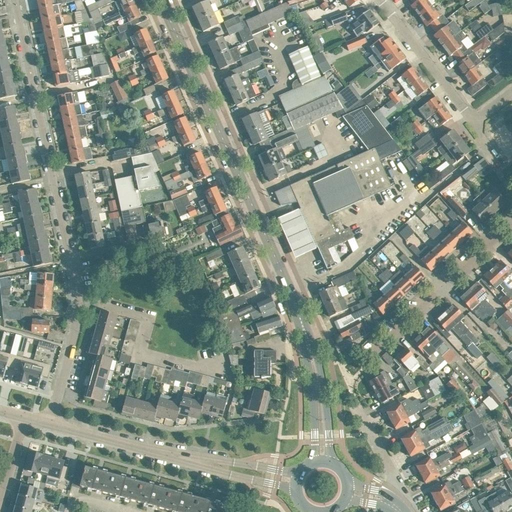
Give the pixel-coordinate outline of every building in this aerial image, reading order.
[(36,0),(39,9),(59,5),(66,3),(65,0),(36,0)] [(85,10),(81,0),(74,2),(76,12),(80,11),(85,10)] [(98,9),(113,2),(111,0),(101,0),(95,3),(86,6),(91,19),(92,21),(94,24),(103,21),(101,17),(98,9)] [(132,0),(117,0),(114,1),(119,13),(135,6),(132,0)] [(260,0),(253,0),(260,15),(266,12),(260,0)] [(410,0),(413,4),(411,6),(419,17),(431,7),(425,0),(410,0)] [(484,1),(483,0),(474,0),(465,6),(469,11),(484,1)] [(208,1),(201,4),(192,8),(198,20),(213,13),(208,1)] [(329,7),(325,2),(320,6),(324,11),(329,7)] [(270,28),(268,24),(294,13),(286,3),(266,12),(260,15),(245,21),(252,36),(270,28)] [(61,16),(59,5),(39,9),(41,20),(61,16)] [(140,18),(135,6),(119,13),(112,16),(114,21),(114,22),(126,17),(129,22),(117,28),(119,34),(132,28),(130,22),(140,18)] [(332,12),(329,7),(324,11),(328,15),(332,12)] [(439,17),(431,7),(419,17),(427,27),(429,25),(433,29),(440,24),(436,20),(439,17)] [(89,19),(85,10),(80,11),(82,23),(84,23),(87,22),(92,21),(91,19),(89,19)] [(379,24),(369,10),(356,20),(348,27),(356,38),(365,32),(366,33),(379,24)] [(219,25),(213,13),(198,20),(203,32),(219,25)] [(344,13),(330,19),(332,26),(347,20),(344,13)] [(226,30),(245,21),(243,15),(238,17),(224,24),(226,30)] [(63,27),(61,16),(41,20),(44,31),(63,27)] [(111,23),(114,21),(112,16),(111,17),(103,21),(94,24),(96,30),(105,26),(111,23)] [(97,31),(96,30),(94,24),(92,21),(87,22),(88,28),(83,29),(84,34),(97,31)] [(252,36),(245,21),(226,30),(229,36),(238,32),(243,44),(253,40),(252,36)] [(443,28),(440,24),(433,29),(436,34),(433,36),(441,46),(461,31),(453,21),(443,28)] [(504,23),(493,31),(488,34),(493,41),(504,33),(504,23)] [(488,34),(493,31),(488,24),(475,34),(480,40),(485,37),(488,34)] [(65,38),(63,27),(44,31),(46,42),(65,38)] [(145,29),(136,33),(134,35),(137,41),(131,44),(133,49),(151,41),(145,29)] [(101,43),(97,31),(84,34),(86,45),(91,45),(101,43)] [(462,47),(459,43),(466,38),(461,31),(441,46),(449,57),(452,54),(456,59),(467,50),(463,46),(462,47)] [(345,43),(349,51),(367,44),(364,35),(345,43)] [(491,44),(485,37),(480,40),(477,42),(483,50),(491,44)] [(68,49),(65,38),(46,42),(48,54),(68,49)] [(222,38),(217,40),(208,44),(214,57),(228,51),(222,38)] [(374,54),(368,58),(374,66),(380,62),(386,57),(398,48),(390,38),(385,41),(382,38),(370,48),(374,54)] [(504,39),(496,46),(499,49),(504,45),(504,39)] [(156,52),(151,41),(133,49),(131,49),(134,55),(142,52),(144,58),(156,52)] [(93,55),(91,45),(86,45),(80,47),(82,58),(91,56),(93,55)] [(236,47),(228,51),(214,57),(220,70),(234,64),(234,63),(240,60),(241,60),(241,59),(236,47)] [(288,55),(298,79),(301,86),(321,78),(307,47),(288,55)] [(374,66),(377,71),(384,66),(388,72),(406,59),(398,48),(386,57),(380,62),(374,66)] [(474,68),(481,63),(470,48),(467,50),(456,59),(459,64),(456,66),(464,76),(474,68)] [(70,61),(68,49),(48,54),(51,65),(70,61)] [(243,66),(261,58),(258,51),(241,59),(241,60),(240,60),(243,66)] [(126,57),(124,53),(118,55),(110,59),(115,73),(120,71),(116,62),(126,57)] [(101,54),(93,55),(91,56),(93,67),(107,65),(101,54)] [(157,56),(148,60),(146,61),(149,68),(140,72),(142,77),(151,73),(162,68),(157,56)] [(264,64),(261,58),(243,66),(241,67),(243,72),(264,64)] [(8,63),(7,59),(0,60),(0,73),(11,71),(10,63),(8,63)] [(70,61),(51,65),(53,76),(72,72),(77,70),(75,60),(70,61)] [(505,69),(504,60),(494,68),(499,74),(498,75),(502,80),(506,77),(505,69)] [(109,76),(107,65),(93,67),(96,79),(109,76)] [(168,79),(162,68),(151,73),(156,84),(168,79)] [(412,68),(401,76),(409,87),(420,78),(412,68)] [(487,84),(474,68),(464,76),(472,86),(467,90),(472,96),(487,84)] [(13,79),(11,71),(0,73),(0,86),(12,84),(11,79),(13,79)] [(75,83),(72,72),(53,76),(55,87),(75,83)] [(136,79),(135,75),(134,75),(128,77),(128,78),(126,79),(128,83),(136,79)] [(248,79),(245,80),(241,82),(238,75),(224,81),(225,81),(223,82),(223,84),(225,88),(226,89),(228,88),(230,93),(247,86),(250,85),(248,79)] [(285,113),(333,92),(332,91),(324,76),(321,78),(301,86),(298,79),(295,81),(293,83),(292,86),(292,89),(293,90),(291,91),(291,92),(279,97),(285,113)] [(420,78),(409,87),(416,96),(413,99),(416,102),(425,95),(424,92),(428,89),(420,78)] [(138,84),(136,79),(128,83),(126,84),(128,88),(131,86),(132,87),(138,84)] [(131,106),(119,81),(110,85),(118,102),(121,109),(131,106)] [(13,88),(12,84),(0,86),(0,99),(17,96),(15,87),(13,88)] [(251,84),(250,85),(247,86),(230,93),(236,106),(249,100),(257,97),(251,84)] [(344,113),(362,101),(362,100),(350,84),(335,96),(342,109),(344,113)] [(143,89),(146,95),(157,90),(154,85),(143,89)] [(173,91),(157,98),(160,105),(162,109),(178,103),(173,91)] [(385,104),(392,99),(396,96),(393,91),(382,100),(385,104)] [(79,104),(77,92),(58,97),(60,108),(79,104)] [(293,131),(306,125),(335,113),(342,109),(335,96),(333,92),(285,113),(292,128),(293,131)] [(400,101),(396,96),(392,99),(395,104),(400,101)] [(427,120),(443,108),(435,97),(418,110),(426,121),(427,120)] [(366,106),(362,101),(344,113),(342,109),(335,113),(338,119),(342,117),(368,152),(372,150),(373,150),(393,141),(366,106)] [(178,103),(162,109),(157,112),(159,117),(159,118),(169,113),(172,119),(183,114),(178,103)] [(81,115),(79,104),(60,108),(62,119),(81,115)] [(16,114),(15,106),(0,109),(0,122),(16,119),(15,115),(16,114)] [(435,131),(451,118),(443,108),(427,120),(435,131)] [(265,110),(257,113),(242,120),(248,133),(262,126),(270,123),(265,110)] [(114,117),(112,111),(100,113),(101,117),(101,120),(114,117)] [(152,114),(145,117),(146,118),(147,121),(159,117),(157,112),(152,114)] [(83,121),(81,115),(62,119),(65,130),(85,126),(88,125),(88,122),(86,121),(83,121)] [(147,121),(146,118),(140,120),(140,119),(137,121),(139,127),(148,123),(147,121)] [(185,118),(175,122),(173,123),(178,134),(190,129),(185,118)] [(17,123),(16,119),(0,122),(0,127),(0,128),(2,135),(20,131),(18,123),(17,123)] [(411,125),(404,130),(408,134),(414,130),(419,125),(416,121),(411,125)] [(419,125),(414,130),(418,135),(423,130),(419,125)] [(87,137),(85,126),(65,130),(67,141),(81,138),(87,137)] [(268,139),(262,126),(248,133),(250,139),(248,140),(251,146),(253,145),(253,146),(268,139)] [(295,134),(293,131),(292,128),(271,138),(274,143),(295,134)] [(195,141),(190,129),(178,134),(179,135),(171,138),(173,143),(181,140),(184,146),(195,141)] [(22,139),(20,131),(2,135),(4,147),(21,144),(20,139),(22,139)] [(448,151),(461,141),(453,131),(440,140),(448,151)] [(104,145),(101,134),(99,134),(95,135),(97,147),(104,145)] [(276,151),(298,141),(297,140),(295,134),(274,143),(276,149),(275,149),(276,151)] [(419,150),(432,139),(428,134),(412,146),(416,152),(419,150)] [(157,144),(164,141),(162,136),(155,139),(154,137),(146,140),(150,147),(157,144)] [(83,149),(81,138),(67,141),(69,152),(83,149)] [(436,145),(432,139),(419,150),(416,152),(410,157),(413,161),(422,154),(423,155),(436,145)] [(379,161),(401,151),(393,141),(373,150),(372,150),(368,152),(335,166),(339,176),(351,170),(364,200),(391,187),(379,161)] [(469,152),(461,141),(448,151),(442,156),(449,166),(450,167),(452,166),(469,152)] [(22,148),(21,144),(4,147),(7,159),(25,155),(24,148),(22,148)] [(113,154),(112,155),(114,161),(134,157),(140,156),(151,153),(148,147),(139,149),(132,150),(132,149),(113,152),(113,154)] [(92,159),(90,148),(83,149),(69,152),(72,164),(92,159)] [(281,162),(276,151),(275,149),(258,157),(264,169),(281,162)] [(159,150),(151,153),(156,165),(164,162),(159,150)] [(135,176),(114,180),(121,212),(142,207),(139,191),(159,187),(153,174),(159,171),(156,165),(151,153),(140,156),(143,168),(134,170),(135,176)] [(200,153),(191,157),(189,158),(192,164),(184,168),(186,173),(205,164),(200,153)] [(27,163),(25,155),(7,159),(10,172),(26,168),(25,164),(27,163)] [(289,165),(284,168),(281,162),(264,169),(269,182),(292,172),(289,165)] [(210,176),(205,164),(186,173),(179,176),(182,181),(191,177),(194,183),(210,176)] [(364,200),(351,170),(339,176),(335,166),(274,193),(280,206),(300,203),(317,242),(344,230),(336,212),(364,200)] [(455,170),(452,166),(450,167),(449,166),(437,174),(439,176),(427,185),(430,189),(455,170)] [(472,166),(460,176),(463,179),(466,182),(477,172),(472,166)] [(27,172),(26,168),(10,172),(12,184),(30,180),(29,172),(27,172)] [(164,182),(179,176),(177,171),(162,178),(164,182)] [(89,172),(84,173),(74,176),(77,188),(95,184),(94,179),(91,180),(89,172)] [(187,193),(182,181),(179,176),(164,182),(172,199),(187,193)] [(468,212),(464,208),(453,197),(453,198),(447,191),(463,179),(460,176),(439,191),(442,195),(441,195),(448,202),(462,218),(468,212)] [(494,213),(506,202),(500,196),(507,189),(503,183),(489,196),(484,190),(478,195),(484,201),(494,213)] [(96,189),(95,184),(77,188),(80,200),(94,197),(93,190),(96,189)] [(216,188),(206,192),(205,193),(207,198),(198,203),(200,208),(221,199),(216,188)] [(38,197),(36,189),(17,193),(20,205),(37,202),(36,198),(38,197)] [(186,195),(172,201),(179,217),(195,210),(193,206),(187,209),(186,208),(191,206),(186,195)] [(100,204),(99,204),(96,205),(94,197),(80,200),(82,213),(101,209),(100,204)] [(221,199),(200,208),(202,213),(212,209),(215,216),(226,211),(221,199)] [(494,213),(484,201),(478,207),(474,203),(469,208),(464,208),(468,212),(469,214),(473,211),(483,223),(494,213)] [(38,206),(37,202),(20,205),(23,218),(42,214),(40,206),(38,206)] [(420,219),(429,211),(426,208),(428,206),(426,203),(423,205),(424,206),(415,214),(420,219)] [(142,207),(121,212),(124,227),(145,223),(142,207)] [(99,222),(98,215),(102,214),(101,209),(82,213),(85,225),(99,222)] [(316,246),(298,209),(278,219),(296,256),(316,246)] [(197,215),(195,210),(179,217),(182,223),(191,219),(191,218),(197,215)] [(457,217),(451,210),(447,214),(453,221),(457,217)] [(43,222),(42,214),(23,218),(24,224),(17,225),(18,227),(19,232),(43,226),(42,222),(43,222)] [(229,214),(223,218),(222,217),(214,221),(213,221),(214,222),(212,223),(214,228),(213,229),(215,235),(221,245),(233,239),(242,235),(237,225),(235,226),(229,214)] [(214,221),(211,215),(198,220),(200,226),(213,221),(214,221)] [(101,229),(100,225),(99,222),(85,225),(87,237),(105,233),(104,228),(101,229)] [(162,222),(142,226),(144,237),(148,236),(149,241),(164,238),(162,227),(163,227),(162,222)] [(462,243),(472,233),(462,223),(452,232),(462,243)] [(407,225),(399,233),(406,241),(414,233),(407,225)] [(441,233),(434,225),(429,229),(437,237),(441,233)] [(44,231),(43,226),(19,232),(20,237),(27,236),(28,242),(47,238),(45,230),(44,231)] [(349,228),(344,230),(317,242),(315,243),(327,269),(335,266),(341,263),(334,247),(354,238),(349,228)] [(437,237),(429,229),(425,233),(433,240),(437,237)] [(123,243),(121,230),(120,230),(115,231),(114,231),(117,244),(123,243)] [(452,232),(448,236),(443,231),(441,233),(437,237),(441,242),(451,252),(462,243),(452,232)] [(15,232),(8,234),(0,235),(1,241),(16,238),(15,232)] [(106,238),(105,233),(87,237),(90,250),(105,247),(103,239),(106,238)] [(49,246),(47,238),(28,242),(31,255),(48,251),(47,246),(49,246)] [(391,241),(387,245),(391,249),(395,245),(391,241)] [(441,262),(451,252),(441,242),(431,251),(441,262)] [(420,252),(419,251),(413,245),(409,248),(416,256),(420,252)] [(233,251),(227,254),(233,266),(248,260),(242,247),(233,251)] [(221,250),(205,257),(208,263),(223,256),(221,250)] [(49,255),(48,251),(31,255),(22,257),(22,262),(23,263),(32,261),(33,267),(52,263),(51,255),(49,255)] [(430,272),(441,262),(431,251),(426,256),(420,261),(430,272)] [(13,259),(22,257),(21,252),(12,253),(12,254),(4,256),(5,261),(6,261),(6,260),(13,259)] [(399,258),(406,265),(410,261),(403,254),(399,258)] [(248,260),(233,266),(239,281),(254,275),(248,260)] [(0,273),(8,272),(6,261),(5,261),(0,261),(0,273)] [(511,273),(507,269),(500,261),(490,271),(511,294),(511,281),(507,277),(511,273)] [(414,286),(424,277),(415,266),(404,276),(414,286)] [(389,280),(393,277),(386,269),(382,273),(389,280)] [(511,294),(490,271),(480,280),(490,291),(493,288),(495,290),(499,286),(503,289),(501,291),(505,296),(503,298),(501,296),(498,300),(508,310),(511,314),(511,313),(511,302),(511,303),(511,302),(511,294)] [(220,272),(213,275),(216,280),(222,277),(220,272)] [(360,286),(353,272),(331,282),(333,287),(336,286),(337,288),(354,281),(357,287),(360,286)] [(53,275),(43,274),(37,273),(36,286),(52,288),(53,275)] [(385,284),(389,280),(382,273),(378,277),(385,284)] [(240,297),(227,302),(232,312),(235,311),(237,310),(235,305),(245,301),(243,295),(255,290),(260,288),(254,275),(239,281),(234,284),(240,297)] [(414,286),(404,276),(397,282),(393,277),(389,280),(403,296),(414,286)] [(12,287),(10,277),(0,278),(0,289),(10,287),(12,287)] [(403,296),(389,280),(385,284),(389,289),(383,295),(393,306),(403,296)] [(476,283),(468,291),(489,313),(488,313),(491,316),(492,316),(496,312),(492,307),(484,299),(487,295),(476,283)] [(361,289),(366,298),(366,299),(371,297),(366,284),(360,287),(361,289)] [(52,288),(36,286),(28,286),(25,286),(24,290),(36,291),(36,298),(51,299),(52,288)] [(341,298),(337,288),(336,286),(333,287),(319,294),(324,306),(341,298)] [(10,297),(10,287),(0,289),(1,297),(10,297)] [(489,313),(468,291),(460,298),(471,311),(475,307),(488,322),(493,317),(492,316),(491,316),(488,313),(489,313)] [(383,315),(393,306),(383,295),(373,305),(383,315)] [(9,307),(10,297),(1,297),(1,306),(9,307)] [(237,310),(235,311),(238,317),(239,319),(250,314),(253,320),(262,317),(263,319),(268,317),(277,314),(270,297),(261,301),(247,306),(237,310)] [(50,311),(51,299),(36,298),(35,310),(50,311)] [(348,309),(345,304),(343,298),(342,298),(341,298),(324,306),(329,318),(342,312),(342,311),(348,309)] [(369,306),(366,299),(366,298),(363,300),(359,302),(360,304),(350,308),(352,314),(369,306)] [(245,301),(235,305),(237,310),(247,306),(245,301)] [(452,305),(444,313),(472,343),(474,346),(479,342),(470,331),(460,321),(464,317),(459,312),(452,305)] [(352,343),(366,335),(371,332),(364,319),(366,318),(362,310),(336,321),(340,331),(338,332),(343,341),(334,345),(339,355),(354,347),(352,343)] [(511,315),(511,314),(508,310),(496,321),(511,338),(511,315)] [(223,314),(217,316),(224,341),(238,337),(240,342),(246,341),(238,317),(235,311),(232,312),(223,314)] [(114,327),(117,316),(101,312),(98,322),(114,327)] [(472,343),(444,313),(436,320),(447,332),(451,329),(459,337),(468,347),(472,343)] [(268,331),(282,326),(278,316),(250,326),(252,331),(257,330),(259,335),(254,337),(254,339),(255,343),(270,338),(268,331)] [(50,321),(32,320),(32,322),(31,332),(49,333),(50,321)] [(141,322),(130,320),(128,328),(138,330),(141,322)] [(114,327),(98,322),(95,333),(111,337),(114,327)] [(456,356),(435,334),(429,327),(420,335),(444,360),(448,364),(456,356)] [(137,337),(138,330),(128,328),(126,334),(137,337)] [(111,337),(95,333),(92,343),(108,347),(111,337)] [(135,344),(137,337),(126,334),(124,341),(135,344)] [(444,360),(420,335),(412,342),(419,349),(431,363),(429,366),(433,370),(444,360)] [(133,351),(135,344),(124,341),(122,348),(133,351)] [(108,347),(92,343),(91,348),(88,347),(87,353),(96,356),(96,355),(105,358),(108,347)] [(468,347),(467,348),(477,359),(482,354),(474,346),(472,343),(468,347)] [(131,357),(133,351),(122,348),(121,354),(131,357)] [(409,371),(418,363),(415,360),(416,359),(406,348),(393,360),(394,361),(400,367),(407,375),(408,375),(406,373),(409,371)] [(0,351),(0,378),(3,379),(6,367),(13,369),(16,356),(0,351)] [(276,359),(276,351),(251,351),(251,352),(254,352),(254,377),(261,377),(261,378),(264,378),(266,378),(266,377),(270,377),(270,364),(276,364),(276,363),(273,363),(273,359),(276,359)] [(129,365),(131,357),(121,354),(119,362),(129,365)] [(112,359),(105,358),(96,355),(96,356),(93,366),(109,370),(112,359)] [(16,356),(13,369),(19,370),(15,383),(27,387),(27,385),(33,361),(16,356)] [(420,356),(416,359),(415,360),(418,363),(425,371),(429,366),(420,356)] [(33,361),(27,385),(28,386),(28,387),(35,389),(36,388),(38,389),(42,377),(48,378),(51,366),(33,361)] [(138,377),(141,367),(135,365),(131,379),(137,380),(138,377)] [(151,377),(153,366),(147,365),(146,368),(144,378),(150,380),(151,377)] [(106,381),(109,370),(93,366),(90,376),(106,381)] [(156,378),(159,368),(153,366),(151,377),(156,378)] [(144,378),(146,368),(141,367),(138,377),(144,378)] [(407,375),(400,367),(397,370),(403,378),(407,375)] [(161,383),(165,369),(159,368),(156,378),(155,382),(161,383)] [(169,379),(171,371),(165,369),(161,383),(167,385),(169,379)] [(174,381),(177,371),(171,369),(171,371),(169,379),(167,385),(174,387),(175,381),(174,381)] [(180,383),(183,372),(177,371),(174,381),(175,381),(180,383)] [(375,393),(391,384),(390,381),(391,380),(388,374),(387,375),(384,371),(380,373),(381,375),(369,382),(375,393)] [(189,374),(183,372),(180,383),(179,386),(185,388),(186,382),(189,374)] [(194,384),(197,374),(189,372),(189,374),(186,382),(194,384)] [(200,386),(203,375),(197,374),(194,384),(193,389),(196,389),(197,385),(200,386)] [(210,377),(203,375),(200,386),(207,388),(210,377)] [(419,387),(407,375),(403,378),(411,392),(419,387)] [(106,381),(90,376),(88,387),(103,391),(106,381)] [(428,383),(435,396),(445,391),(438,377),(428,383)] [(492,378),(487,383),(492,389),(504,402),(510,398),(492,378)] [(460,388),(451,380),(446,385),(454,394),(454,393),(460,400),(466,396),(459,389),(460,388)] [(392,384),(391,384),(375,393),(381,404),(394,397),(394,396),(399,394),(393,384),(392,384)] [(103,391),(88,387),(85,398),(94,400),(93,406),(106,410),(108,404),(107,404),(110,393),(103,391)] [(270,394),(260,391),(254,389),(251,400),(267,404),(270,394)] [(504,402),(492,389),(486,393),(491,398),(484,404),(491,411),(504,402)] [(188,417),(192,401),(194,396),(183,393),(180,405),(178,414),(177,418),(182,420),(183,419),(184,416),(188,417)] [(165,418),(170,403),(171,397),(160,394),(157,407),(155,415),(155,418),(160,420),(161,417),(165,418)] [(222,418),(224,408),(227,398),(217,395),(215,400),(211,415),(222,418)] [(211,415),(215,400),(204,397),(202,404),(203,404),(201,412),(211,415)] [(132,417),(136,401),(126,398),(121,414),(132,417)] [(416,406),(421,404),(418,399),(413,402),(407,399),(399,403),(385,411),(390,421),(416,406)] [(264,415),(267,404),(251,400),(249,411),(243,409),(241,415),(253,418),(254,413),(264,415)] [(142,420),(147,404),(136,401),(132,417),(142,420)] [(199,420),(201,412),(203,404),(202,404),(192,401),(188,417),(199,420)] [(407,419),(429,407),(425,401),(421,404),(416,406),(390,421),(396,430),(410,422),(407,419)] [(177,418),(178,414),(180,405),(170,403),(165,418),(176,421),(177,418)] [(153,423),(155,418),(155,415),(157,407),(147,404),(142,420),(153,423)] [(491,411),(484,404),(474,411),(479,419),(491,411)] [(425,419),(436,413),(433,407),(422,414),(425,419)] [(481,424),(479,419),(474,411),(463,416),(470,429),(481,424)] [(405,447),(445,426),(447,425),(443,418),(427,427),(426,429),(422,431),(420,427),(400,438),(405,447)] [(430,446),(428,442),(434,439),(433,436),(435,435),(436,437),(452,429),(449,423),(447,425),(445,426),(405,447),(411,457),(430,446)] [(488,437),(487,434),(481,424),(470,429),(474,436),(469,438),(473,445),(467,449),(488,437)] [(505,450),(494,430),(492,426),(488,429),(490,433),(487,434),(488,437),(495,450),(499,458),(510,452),(508,448),(505,450)] [(495,450),(488,437),(467,449),(468,452),(470,451),(472,455),(486,448),(489,454),(495,450)] [(30,452),(25,470),(36,473),(41,456),(30,452)] [(420,474),(451,457),(449,453),(446,455),(446,454),(431,462),(429,457),(415,465),(420,474)] [(437,472),(447,466),(450,465),(448,461),(450,460),(452,464),(462,458),(459,453),(451,457),(420,474),(426,484),(440,476),(437,472)] [(41,456),(36,473),(37,474),(37,473),(48,476),(52,459),(42,456),(41,456)] [(502,461),(508,472),(511,469),(511,465),(508,458),(502,461)] [(52,459),(48,476),(65,481),(69,468),(63,466),(64,462),(52,459)] [(498,467),(506,481),(510,479),(502,465),(498,467)] [(108,495),(113,475),(85,468),(80,487),(108,495)] [(482,481),(493,475),(499,472),(497,468),(475,480),(477,485),(483,482),(482,481)] [(136,502),(142,483),(113,475),(108,495),(136,502)] [(471,482),(468,476),(461,480),(464,485),(471,482)] [(435,501),(461,487),(460,485),(461,485),(459,481),(446,488),(444,484),(430,492),(435,501)] [(474,487),(471,482),(464,485),(467,491),(474,487)] [(165,510),(170,491),(142,483),(136,502),(165,510)] [(21,484),(18,496),(34,501),(38,489),(21,484)] [(462,488),(461,487),(435,501),(440,511),(454,503),(452,499),(465,492),(463,488),(462,488)] [(171,511),(194,511),(198,499),(170,491),(165,510),(171,511)] [(511,507),(511,497),(511,496),(509,492),(498,498),(506,511),(511,507)] [(503,511),(506,511),(498,498),(495,493),(485,499),(489,506),(482,509),(483,511),(503,511)] [(31,511),(34,501),(18,496),(15,508),(29,511),(31,511)] [(482,509),(476,497),(470,500),(476,511),(480,511),(483,511),(482,509)] [(225,511),(227,506),(198,499),(194,511),(225,511)]
